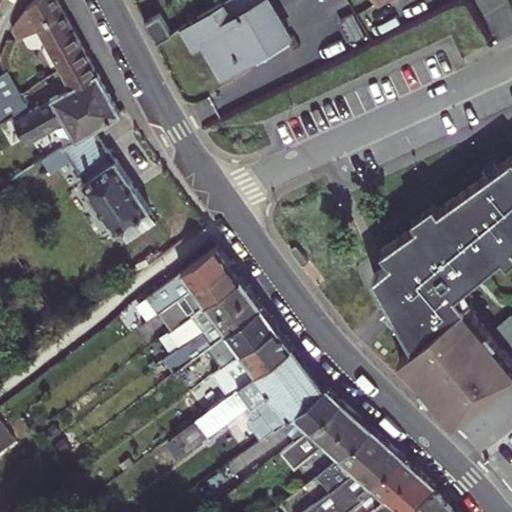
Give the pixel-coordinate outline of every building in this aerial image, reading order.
[(58,0),(33,0),(28,5),(62,67),(72,86),(98,72),(58,0)] [(260,0),(232,17),(223,2),(183,27),(195,47),(203,42),(223,75),(292,35),(271,0),(260,0)] [(146,22),(158,42),(172,33),(161,13),(146,22)] [(98,72),(72,86),(31,110),(7,69),(0,73),(0,134),(4,133),(9,141),(24,134),(29,143),(68,121),(69,124),(77,138),(95,127),(121,111),(98,72)] [(29,143),(31,146),(69,124),(68,121),(29,143)] [(77,138),(64,145),(86,178),(82,182),(116,232),(120,230),(152,208),(95,127),(77,138)] [(0,134),(0,146),(9,141),(4,133),(0,134)] [(375,273),(415,341),(466,301),(458,289),(475,276),(501,257),(508,262),(511,258),(511,155),(442,207),(437,200),(415,216),(420,223),(385,245),(394,259),(375,273)] [(152,208),(120,230),(129,242),(160,221),(152,208)] [(183,293),(183,294),(231,260),(219,242),(148,294),(160,310),(183,293)] [(190,304),(196,310),(243,276),(231,260),(183,294),(190,304)] [(170,329),(181,344),(253,290),(243,276),(196,310),(191,313),(174,327),(170,329)] [(172,351),(165,356),(176,371),(188,361),(263,304),(253,290),(181,344),(172,351)] [(415,341),(398,354),(453,423),(511,377),(511,360),(466,301),(415,341)] [(278,324),(263,304),(188,361),(176,371),(182,378),(205,361),(207,363),(217,355),(225,365),(242,352),(278,324)] [(196,310),(190,304),(186,306),(187,307),(191,313),(196,310)] [(187,307),(170,320),(174,327),(191,313),(187,307)] [(228,393),(293,345),(278,324),(242,352),(225,365),(220,369),(230,382),(224,387),(228,393)] [(181,344),(170,329),(161,336),(172,351),(181,344)] [(261,437),(274,427),(324,388),(293,345),(228,393),(209,408),(191,421),(203,437),(245,407),(253,417),(248,420),(261,437)] [(227,463),(234,471),(290,431),(302,421),(309,427),(342,399),(327,385),(324,388),(274,427),(261,437),(227,463)] [(204,402),(209,408),(228,393),(224,387),(204,402)] [(244,480),(250,489),(288,460),(295,468),(327,443),(359,419),(362,416),(342,399),(309,427),(297,437),(282,451),(244,480)] [(362,416),(359,419),(370,430),(373,426),(362,416)] [(340,455),(370,430),(359,419),(327,443),(340,455)] [(203,437),(191,421),(172,435),(184,451),(203,437)] [(302,421),(290,431),(297,437),(309,427),(302,421)] [(340,455),(317,474),(332,490),(356,470),(389,441),(373,426),(370,430),(340,455)] [(342,511),(362,494),(373,484),(404,454),(389,441),(356,470),(332,490),(301,511),(342,511)] [(419,468),(404,454),(373,484),(362,494),(366,499),(378,489),(384,494),(419,468)] [(404,511),(438,485),(419,468),(384,494),(371,505),(373,508),(367,511),(404,511)] [(250,489),(244,480),(217,499),(223,508),(250,489)] [(461,511),(438,485),(404,511),(461,511)] [(378,489),(366,499),(371,505),(384,494),(378,489)]
